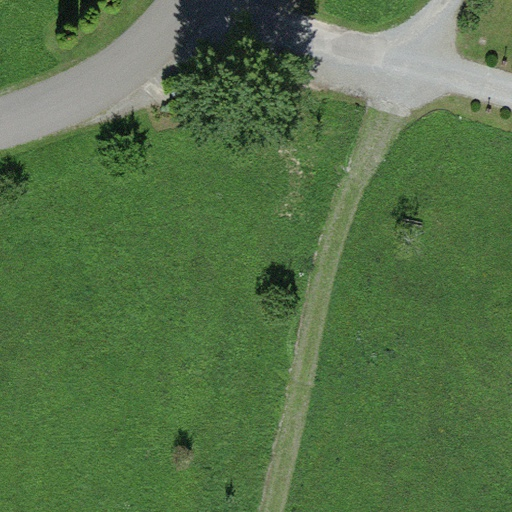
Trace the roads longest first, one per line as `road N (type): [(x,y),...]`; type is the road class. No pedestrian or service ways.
road 1 (track): [(276,511),(337,241),(411,63)]
road 2 (residential): [(0,123),(39,114),(134,65),(195,0)]
